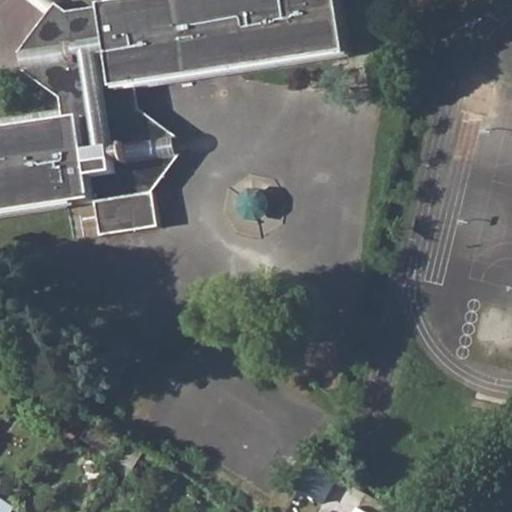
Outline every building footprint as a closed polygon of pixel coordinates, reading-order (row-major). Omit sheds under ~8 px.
[(31,0),(49,13),(58,2),(55,0),(31,0)] [(134,0),(106,5),(119,89),(140,86),(353,52),(344,0),(134,0)] [(83,117),(97,202),(102,237),(160,227),(155,192),(134,196),(119,89),(106,5),(69,11),(58,2),(49,13),(20,51),(34,48),(37,65),(23,68),(60,98),(79,95),(83,117)] [(140,86),(119,89),(134,196),(155,192),(182,156),(178,156),(175,132),(179,131),(143,109),(140,86)] [(0,130),(0,217),(97,202),(83,117),(0,130)] [(113,468),(128,478),(145,450),(131,442),(113,468)] [(300,493),(324,507),(340,480),(314,466),(300,493)]
